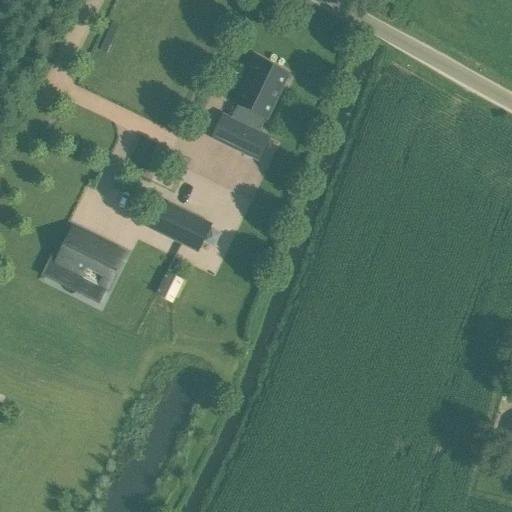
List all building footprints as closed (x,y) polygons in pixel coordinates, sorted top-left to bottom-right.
[(288,76),(257,61),(236,104),(239,105),(232,120),(224,116),(212,139),(241,153),(252,130),(258,132),(265,118),(267,119),(288,76)] [(155,155),(140,169),(161,190),(176,176),(155,155)] [(197,250),(209,227),(167,206),(156,230),(197,250)] [(252,233),(260,217),(252,213),(244,229),(252,233)] [(66,258),(55,280),(76,290),(78,286),(95,295),(104,277),(109,280),(121,255),(74,231),(62,256),(66,258)] [(192,305),(200,284),(123,253),(115,274),(192,305)] [(227,332),(238,310),(222,302),(211,324),(227,332)]
